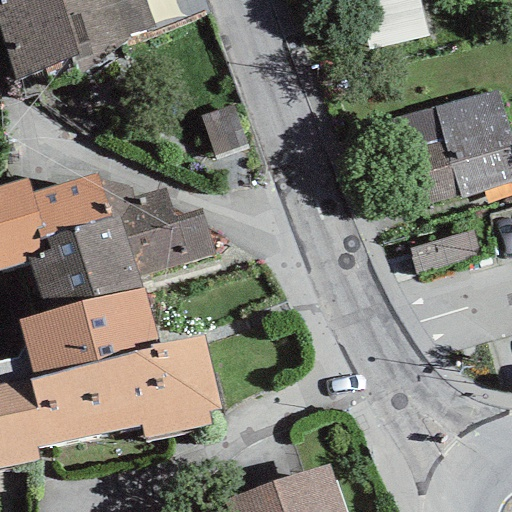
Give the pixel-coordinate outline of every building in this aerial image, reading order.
[(0,0),(0,43),(14,88),(74,67),(77,82),(86,79),(131,47),(154,32),(143,0),(0,0)] [(433,3),(380,5),(382,56),(436,53),(433,3)] [(511,152),(496,94),(380,126),(403,211),(511,181),(511,152)] [(27,187),(0,195),(0,278),(18,274),(35,327),(17,331),(24,355),(16,367),(0,370),(0,478),(40,470),(37,459),(141,436),(143,448),(211,435),(208,423),(222,419),(203,347),(159,355),(139,286),(216,265),(199,218),(176,226),(165,196),(133,205),(129,194),(104,202),(96,183),(32,201),(27,187)] [(226,511),(342,511),(329,471),(225,506),(226,511)]
